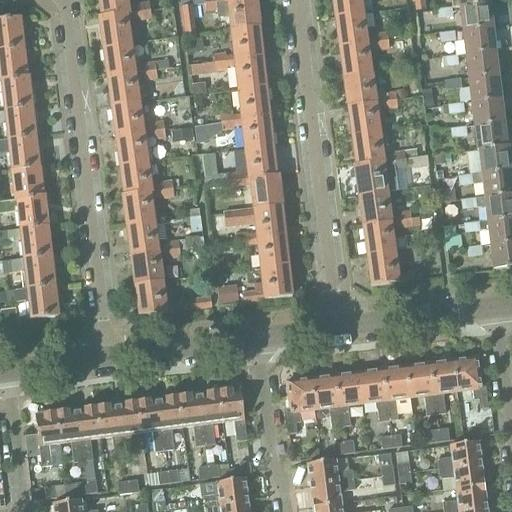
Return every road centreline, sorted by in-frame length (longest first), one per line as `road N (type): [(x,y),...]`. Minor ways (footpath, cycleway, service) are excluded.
road 1 (residential): [(65,0),(109,364)]
road 2 (residential): [(338,333),(295,0)]
road 3 (residential): [(282,511),(261,343)]
road 4 (tertiary): [(338,333),(501,312)]
road 5 (tertiary): [(109,364),(261,343)]
road 6 (residential): [(21,511),(7,377)]
